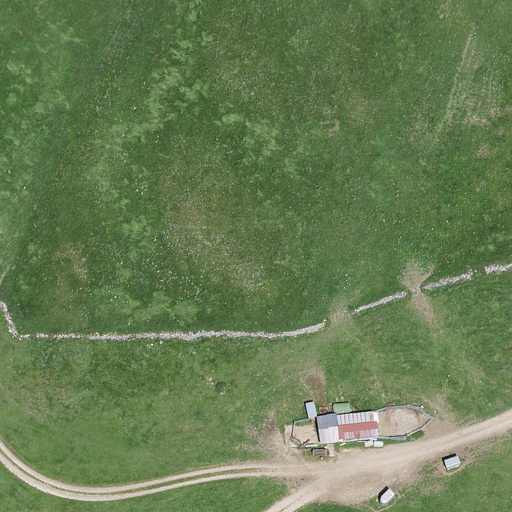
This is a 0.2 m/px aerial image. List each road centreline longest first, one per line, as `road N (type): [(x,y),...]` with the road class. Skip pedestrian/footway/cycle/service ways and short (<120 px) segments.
road 1 (track): [(0,453),(45,484),(103,495),(284,464)]
road 2 (track): [(284,464),(363,465),(511,422)]
